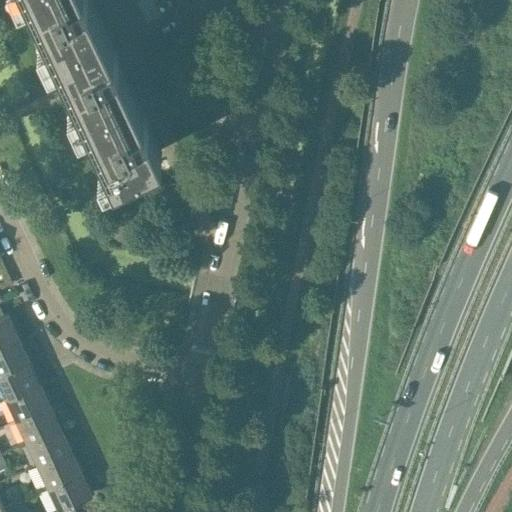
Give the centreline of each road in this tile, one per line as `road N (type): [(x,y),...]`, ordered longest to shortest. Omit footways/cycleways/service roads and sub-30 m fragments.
road 1 (primary): [(407,0),(337,511)]
road 2 (primary): [(511,167),(443,324),(376,511)]
road 3 (residential): [(198,379),(96,354),(69,338),(0,211)]
road 4 (residential): [(252,125),(198,379)]
road 5 (primary): [(423,511),(511,279)]
road 6 (residential): [(252,125),(172,97),(121,0)]
road 7 (residential): [(198,379),(169,511)]
road 8 (residential): [(280,0),(252,125)]
